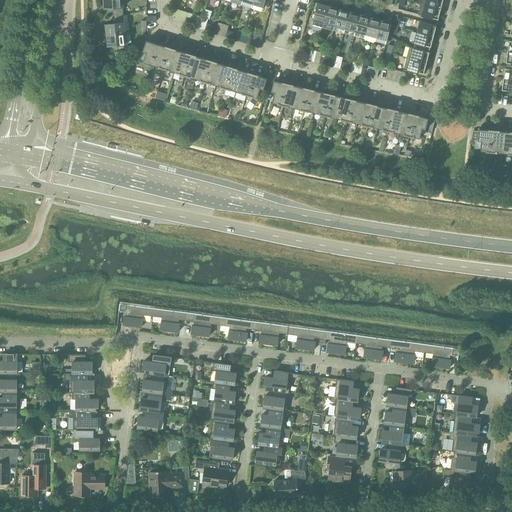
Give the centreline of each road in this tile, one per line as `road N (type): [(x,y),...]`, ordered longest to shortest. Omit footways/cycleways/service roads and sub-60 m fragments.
road 1 (primary): [(9,181),(275,238),(511,274)]
road 2 (primary): [(511,246),(265,208),(29,155)]
road 3 (residential): [(462,0),(436,98),(276,61)]
road 4 (residential): [(238,511),(258,351)]
road 5 (tertiary): [(29,155),(54,0)]
road 6 (tertiary): [(33,0),(3,152)]
road 7 (residential): [(361,511),(382,368)]
road 8 (residential): [(276,61),(168,28),(164,0)]
road 9 (residential): [(511,113),(484,106),(496,0)]
road 10 (residential): [(482,511),(489,384)]
road 11 (residential): [(382,368),(258,351)]
road 12 (residential): [(258,351),(138,337)]
